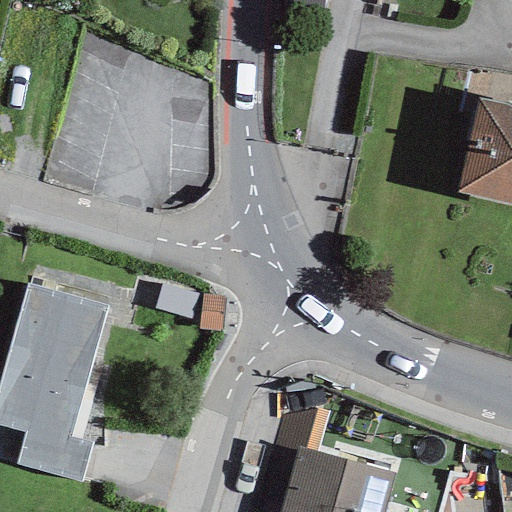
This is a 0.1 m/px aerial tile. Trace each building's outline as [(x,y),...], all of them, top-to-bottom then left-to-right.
[(510,107),(479,99),(457,193),(511,205),(511,98),(510,107)] [(27,283),(0,377),(0,426),(24,433),(67,444),(69,437),(106,305),(27,283)] [(314,410),(281,416),(272,446),(297,452),(298,447),(316,452),(327,413),(314,410)] [(91,443),(69,437),(67,444),(24,433),(15,465),(80,482),(91,443)] [(316,452),(298,447),(297,452),(279,511),(384,511),(395,474),(316,452)]
